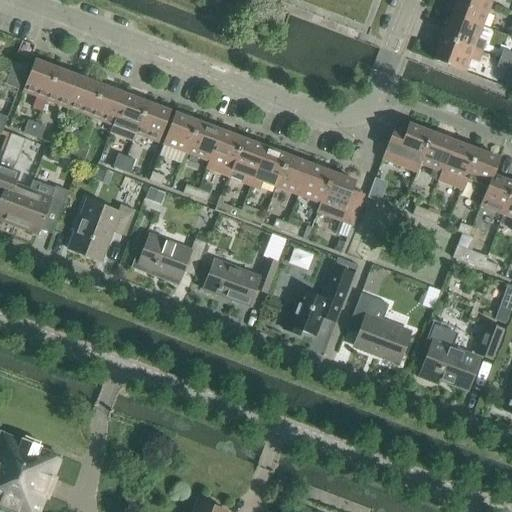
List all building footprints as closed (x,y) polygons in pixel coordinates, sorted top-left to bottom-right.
[(479,0),(457,0),(452,15),(483,27),(491,5),(479,0)] [(428,6),(426,17),(443,20),(445,9),(428,6)] [(479,39),(483,27),(452,15),(443,38),(483,53),(487,42),(479,39)] [(479,63),(483,53),(443,38),(434,60),(466,73),(470,60),(479,63)] [(500,59),(511,63),(511,53),(504,51),(500,59)] [(511,68),(511,63),(500,59),(497,68),(510,73),(511,68)] [(46,100),(48,101),(59,70),(36,61),(24,92),(38,97),(33,109),(42,112),(46,100)] [(9,77),(22,82),(26,73),(12,68),(9,77)] [(48,101),(70,109),(81,78),(59,70),(48,101)] [(22,82),(9,77),(6,85),(19,90),(22,82)] [(70,109),(92,118),(104,87),(81,78),(70,109)] [(92,118),(114,126),(126,95),(104,87),(92,118)] [(114,126),(137,134),(148,103),(126,95),(114,126)] [(171,112),(148,103),(137,134),(159,143),(171,112)] [(0,124),(5,127),(8,118),(0,114),(0,124)] [(198,122),(175,114),(163,144),(187,153),(198,122)] [(34,137),(39,124),(29,121),(24,134),(34,137)] [(221,131),(198,122),(187,153),(209,162),(221,131)] [(39,124),(34,137),(41,140),(46,127),(39,124)] [(418,173),(422,165),(420,164),(432,133),(409,125),(406,133),(394,129),(382,160),(417,173),(418,173)] [(243,139),(221,131),(209,162),(206,171),(229,179),(232,170),(231,170),(243,139)] [(439,181),(442,173),(443,173),(455,142),(432,133),(420,164),(422,165),(434,169),(431,178),(439,181)] [(0,198),(0,220),(16,227),(30,190),(8,182),(12,171),(15,164),(17,164),(26,139),(11,134),(4,153),(2,159),(0,163),(0,192),(2,194),(0,198)] [(232,170),(245,175),(242,184),(251,188),(266,148),(243,139),(231,170),(232,170)] [(67,155),(77,159),(82,146),(72,142),(69,151),(67,155)] [(439,181),(440,182),(462,190),(466,182),(465,182),(477,150),(455,142),(443,173),(442,173),(439,181)] [(82,146),(77,159),(84,162),(89,149),(82,146)] [(263,182),(276,187),(288,156),(266,148),(251,188),(260,191),(263,182)] [(52,150),(48,160),(58,164),(62,153),(52,150)] [(477,196),(484,199),(487,190),(488,190),(493,176),(494,176),(494,175),(493,175),(500,159),(477,150),(465,182),(466,182),(478,186),(475,192),(477,196)] [(123,171),(128,158),(118,155),(114,168),(123,171)] [(311,165),(288,156),(276,187),(299,196),(311,165)] [(128,158),(123,171),(130,174),(135,161),(128,158)] [(333,173),(311,165),(299,196),(320,204),(321,204),(333,173)] [(99,169),(96,180),(108,184),(112,173),(99,169)] [(149,181),(161,186),(165,177),(153,173),(149,181)] [(356,182),(333,173),(321,204),(320,204),(317,212),(352,226),(363,195),(353,191),(356,182)] [(193,175),(190,185),(212,192),(215,182),(193,175)] [(480,207),(504,215),(511,193),(511,182),(494,175),(494,176),(493,176),(488,190),(487,190),(484,199),(480,207)] [(33,180),(30,190),(16,227),(38,236),(48,211),(60,215),(69,192),(56,187),(55,189),(33,180)] [(195,199),(198,190),(186,185),(183,194),(195,199)] [(372,187),(367,198),(379,202),(383,191),(372,187)] [(146,199),(161,205),(165,193),(150,188),(146,199)] [(198,190),(195,199),(207,203),(210,194),(198,190)] [(234,205),(251,212),(255,203),(238,196),(234,205)] [(71,248),(100,259),(111,232),(125,237),(135,211),(120,206),(117,214),(88,203),(71,248)] [(229,207),(226,215),(238,220),(242,212),(229,207)] [(425,220),(428,212),(416,207),(413,215),(425,220)] [(278,218),(302,228),(306,217),(282,208),(278,218)] [(250,224),(253,216),(242,212),(238,220),(250,224)] [(428,212),(425,220),(437,224),(440,216),(428,212)] [(285,232),(288,224),(276,219),(273,228),(285,232)] [(285,232),(296,237),(299,228),(288,224),(285,232)] [(461,224),(458,232),(470,237),(473,228),(461,224)] [(194,276),(206,244),(196,240),(191,251),(150,236),(139,266),(180,281),(184,272),(194,276)] [(486,262),(487,258),(458,247),(454,259),(467,264),(483,270),(486,262)] [(214,260),(203,290),(250,308),(256,290),(267,294),(279,264),(267,260),(260,278),(214,260)] [(497,266),(486,262),(483,270),(494,274),(497,266)] [(336,322),(347,294),(354,274),(335,266),(327,286),(323,299),(303,291),(293,316),(289,314),(283,329),(292,332),(293,330),(302,333),(302,331),(316,336),(323,318),(336,322)] [(411,333),(383,322),(389,305),(361,295),(348,331),(359,335),(355,346),(371,352),(371,351),(379,354),(378,356),(399,364),(411,333)] [(507,326),(511,314),(501,310),(498,312),(494,321),(507,326)] [(504,332),(488,325),(477,353),(494,360),(504,332)] [(431,347),(420,377),(438,384),(439,380),(468,391),(479,361),(454,351),(461,335),(437,326),(429,346),(431,347)] [(0,436),(0,509),(7,511),(38,511),(60,457),(39,449),(40,447),(23,441),(22,442),(1,433),(0,436)] [(198,501),(193,511),(226,511),(221,510),(219,505),(210,501),(205,504),(198,501)]
